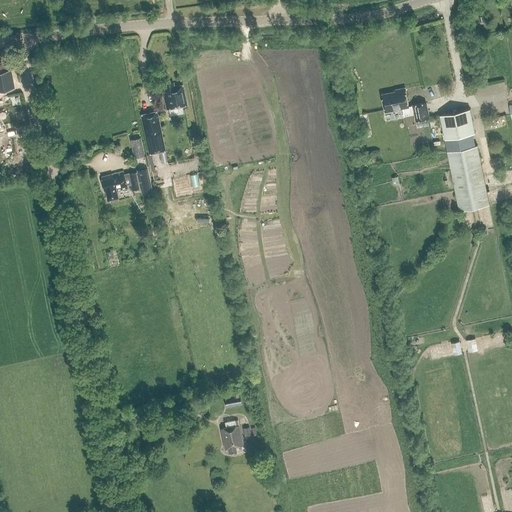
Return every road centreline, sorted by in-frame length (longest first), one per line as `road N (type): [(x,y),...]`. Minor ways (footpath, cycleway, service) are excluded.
road 1 (unclassified): [(120,511),(20,40)]
road 2 (tertiary): [(20,40),(125,27),(336,22),(429,0)]
